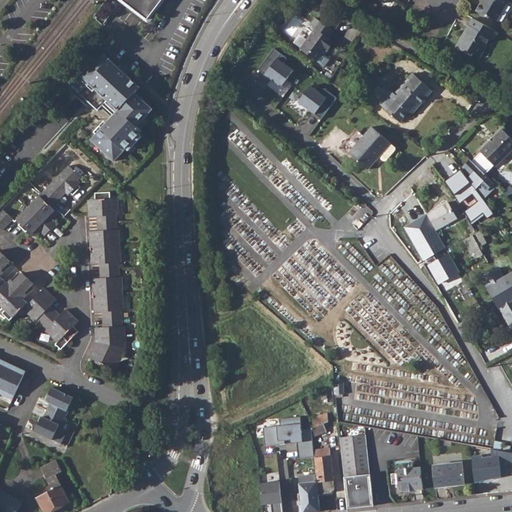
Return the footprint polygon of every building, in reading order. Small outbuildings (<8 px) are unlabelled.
[(122,0),(148,19),(162,0),(122,0)] [(328,4),(321,0),(319,0),(314,9),(322,14),(328,4)] [(511,10),(505,7),(509,0),(485,0),(483,3),(482,2),(476,12),(486,17),(489,16),(497,21),(498,19),(505,24),(511,12),(511,10)] [(378,5),(371,1),(367,6),(374,11),(378,5)] [(339,22),(328,14),(324,20),(335,28),(339,22)] [(330,38),(334,32),(315,18),(310,25),(315,29),(307,40),(301,48),(300,49),(325,67),(330,60),(318,50),(321,46),(328,51),(334,42),(330,38)] [(494,40),(498,33),(474,18),(456,47),(463,51),(467,50),(480,58),(487,45),(486,45),(490,38),(494,40)] [(301,48),(307,40),(300,34),(294,42),(301,48)] [(109,63),(93,49),(73,72),(111,106),(107,111),(110,114),(105,120),(101,116),(85,135),(108,157),(135,126),(128,120),(139,108),(135,104),(140,99),(127,88),(132,83),(115,68),(111,72),(105,67),(109,63)] [(348,74),(344,70),(335,82),(351,94),(356,88),(352,85),(351,87),(344,81),(348,74)] [(411,114),(432,90),(413,73),(409,79),(411,81),(397,96),(395,94),(390,90),(379,103),(400,122),(409,112),(411,114)] [(395,94),(397,96),(411,81),(409,79),(395,94)] [(395,147),(372,127),(349,153),(368,170),(376,161),(373,159),(377,155),(379,157),(384,161),(386,160),(396,150),(395,147)] [(494,165),(495,166),(511,150),(511,138),(502,129),(493,138),(494,139),(491,143),(489,141),(480,151),(481,152),(494,165)] [(472,161),(485,174),(494,165),(481,152),(472,161)] [(468,178),(484,199),(497,186),(485,174),(472,161),(470,160),(464,167),(472,175),(468,178)] [(58,195),(66,187),(65,185),(70,180),(58,168),(35,192),(36,194),(29,201),(28,200),(6,224),(19,236),(41,212),(39,210),(46,203),(47,204),(57,193),(58,195)] [(69,190),(66,187),(58,195),(62,198),(69,190)] [(91,342),(83,358),(110,369),(121,347),(119,324),(117,324),(116,310),(118,310),(115,277),(113,277),(112,263),(113,263),(110,229),(109,229),(108,214),(109,214),(108,198),(99,198),(99,192),(86,193),(86,199),(78,200),(80,217),(88,216),(89,231),(81,231),(84,265),(92,265),(93,278),(85,279),(87,313),(96,312),(97,326),(89,327),(91,342)] [(448,202),(427,214),(437,230),(457,218),(448,202)] [(41,212),(19,236),(24,241),(30,234),(35,239),(45,228),(41,223),(46,217),(41,212)] [(437,230),(427,214),(408,224),(417,240),(437,230)] [(474,227),(468,218),(460,223),(466,232),(474,227)] [(473,238),(471,234),(463,239),(471,252),(479,248),(473,238)] [(437,252),(430,238),(425,241),(432,255),(437,252)] [(393,254),(388,249),(384,253),(389,258),(393,254)] [(454,274),(447,261),(431,269),(439,282),(454,274)] [(0,264),(0,319),(4,323),(15,311),(27,322),(30,320),(40,329),(39,331),(52,343),(50,345),(55,350),(64,341),(72,332),(67,327),(72,322),(59,311),(54,316),(43,305),(47,301),(35,289),(31,293),(19,305),(13,299),(25,287),(13,276),(1,288),(0,287),(0,265),(0,264)] [(511,273),(504,278),(498,268),(494,270),(511,300),(511,299),(511,273)] [(511,323),(511,299),(511,300),(494,270),(482,277),(493,298),(500,294),(506,304),(502,305),(511,323)] [(474,311),(466,299),(460,302),(469,316),(474,311)] [(0,360),(0,394),(4,396),(6,393),(14,397),(26,372),(0,360)] [(332,381),(333,383),(334,394),(342,393),(342,381),(332,381)] [(65,411),(71,398),(49,388),(45,396),(48,397),(44,405),(47,406),(44,411),(63,419),(66,411),(65,411)] [(59,427),(63,419),(44,411),(41,418),(40,417),(38,423),(36,422),(32,433),(50,441),(57,426),(59,427)] [(328,412),(311,419),(312,428),(313,436),(327,431),(324,423),(329,421),(328,412)] [(299,459),(315,457),(313,436),(312,428),(304,429),(302,416),(264,419),(266,446),(287,444),(286,440),(291,440),(292,443),(298,443),(299,459)] [(366,435),(340,438),(348,509),(374,506),(366,435)] [(473,459),(475,482),(511,473),(511,452),(501,450),(501,451),(491,450),(492,457),(473,459)] [(333,479),(330,451),(315,452),(315,457),(318,480),(316,480),(317,494),(331,492),(334,489),(333,479)] [(62,470),(56,460),(42,467),(52,489),(36,498),(42,511),(48,511),(69,502),(55,474),(62,470)] [(465,484),(463,462),(433,466),(436,488),(465,484)] [(400,491),(423,489),(421,467),(414,468),(413,463),(404,464),(405,469),(397,470),(400,491)] [(316,480),(315,472),(298,473),(299,482),(298,483),(300,511),(308,511),(319,511),(317,494),(316,480)] [(281,511),(278,481),(259,483),(261,504),(270,503),(270,511),(281,511)] [(0,509),(4,511),(15,511),(22,501),(0,489),(0,509)]
